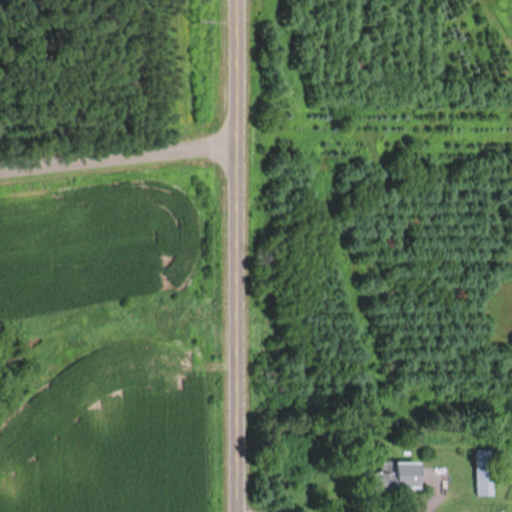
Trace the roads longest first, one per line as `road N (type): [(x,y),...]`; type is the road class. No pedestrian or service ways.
road 1 (tertiary): [(235,511),(237,0)]
road 2 (residential): [(234,140),(0,167)]
